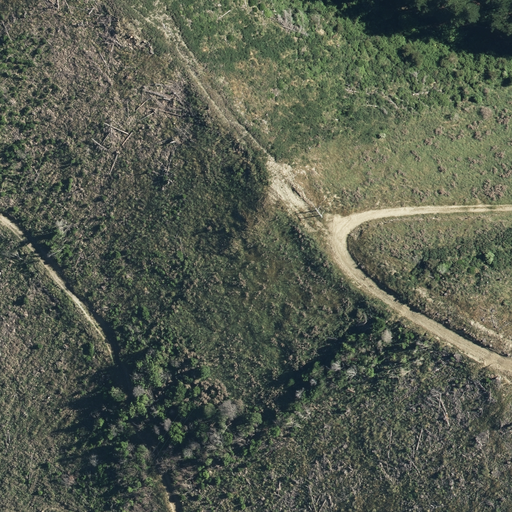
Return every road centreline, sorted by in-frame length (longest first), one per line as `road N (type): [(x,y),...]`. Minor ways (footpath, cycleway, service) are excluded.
road 1 (track): [(511,378),(372,284),(345,249),(347,225),(375,214),(511,203)]
road 2 (track): [(0,272),(69,353),(139,511)]
